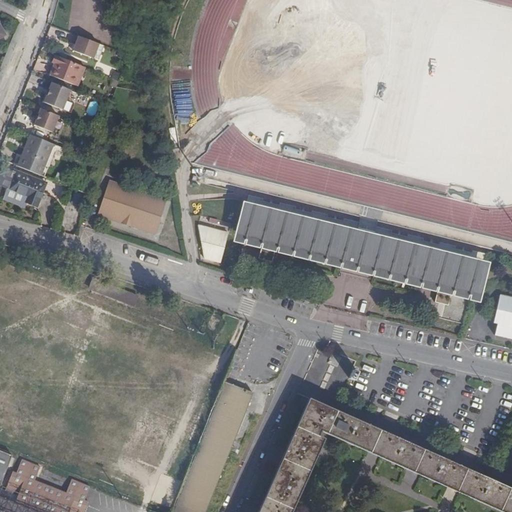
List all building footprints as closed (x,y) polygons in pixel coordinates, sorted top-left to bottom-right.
[(89,39),(78,35),(72,50),(94,58),(99,42),(89,39)] [(98,60),(103,44),(99,42),(94,58),(98,60)] [(82,65),(57,55),(54,63),(56,64),(51,76),(74,85),(82,65)] [(86,67),(82,65),(74,85),(79,87),(86,67)] [(72,90),(47,80),(44,88),(46,89),(41,101),(64,110),(72,90)] [(72,90),(64,110),(69,112),(77,91),(72,90)] [(95,115),(96,102),(89,101),(88,114),(95,115)] [(58,115),(39,107),(30,130),(50,137),(58,115)] [(17,166),(41,176),(54,144),(30,135),(26,146),(28,147),(25,156),(22,155),(21,156),(17,166)] [(17,154),(13,164),(17,166),(21,156),(17,154)] [(24,202),(36,207),(45,184),(15,171),(8,190),(26,198),(24,202)] [(98,214),(155,234),(168,200),(110,179),(98,214)] [(248,233),(255,205),(241,202),(233,242),(263,249),(265,237),(248,233)] [(448,306),(451,296),(454,284),(471,288),(478,261),(255,205),(248,233),(265,237),(263,249),(260,261),(273,264),(276,253),(281,235),(299,239),(297,249),(343,261),(345,254),(376,262),(374,269),(421,280),(424,270),(443,274),(439,293),(437,303),(448,306)] [(202,245),(206,261),(210,262),(217,264),(223,265),(229,236),(198,229),(201,245),(202,245)] [(276,253),(439,293),(443,274),(424,270),(421,280),(374,269),(376,262),(345,254),(343,261),(297,249),(299,239),(281,235),(276,253)] [(454,284),(451,296),(478,302),(488,263),(478,261),(471,288),(454,284)] [(138,297),(92,278),(87,289),(134,308),(138,297)] [(511,297),(501,295),(493,323),(497,324),(494,335),(511,339),(511,297)] [(257,511),(292,511),(325,439),(319,436),(321,433),(453,492),(498,511),(511,511),(511,489),(464,468),(335,411),(348,379),(353,381),(357,372),(352,370),(355,362),(341,356),(317,351),(298,394),(308,398),(257,511)] [(172,511),(182,511),(233,387),(225,383),(172,511)] [(182,511),(205,511),(252,394),(233,387),(182,511)] [(0,511),(82,511),(85,504),(82,503),(87,489),(68,482),(61,502),(30,490),(38,470),(20,463),(14,476),(9,474),(2,494),(0,493),(0,483),(9,459),(0,455),(0,511)]
